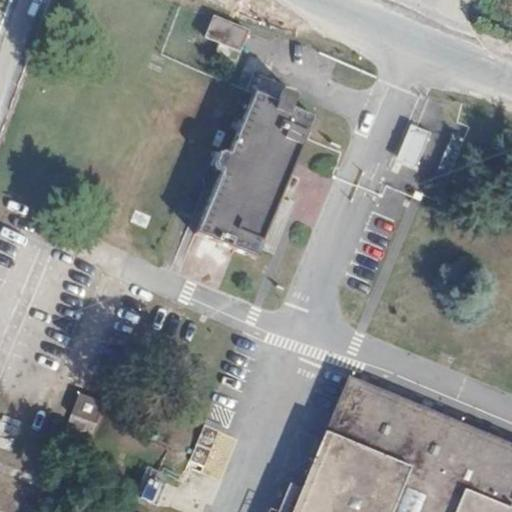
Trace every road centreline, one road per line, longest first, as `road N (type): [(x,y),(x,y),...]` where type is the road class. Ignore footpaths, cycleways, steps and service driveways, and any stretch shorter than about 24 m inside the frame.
road 1 (residential): [(320,0),(511,81)]
road 2 (unknown): [(68,242),(3,376)]
